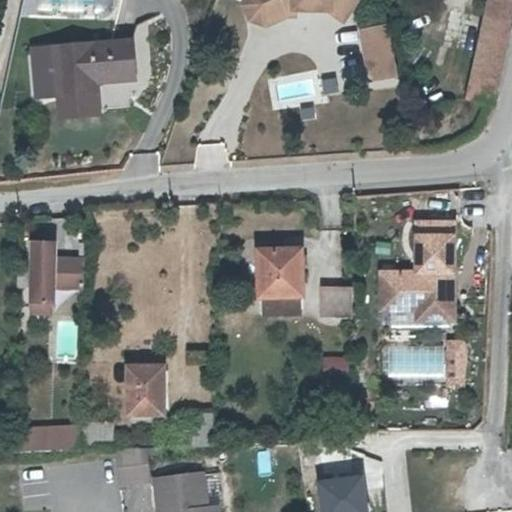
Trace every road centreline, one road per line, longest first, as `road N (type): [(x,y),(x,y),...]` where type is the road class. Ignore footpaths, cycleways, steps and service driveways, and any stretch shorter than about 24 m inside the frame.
road 1 (residential): [(0,204),(124,187),(454,168),(496,150)]
road 2 (residential): [(397,511),(390,442),(482,437),(495,423),(503,256),(496,150)]
